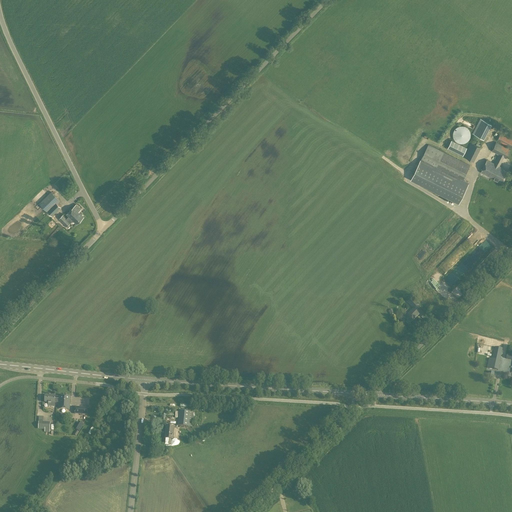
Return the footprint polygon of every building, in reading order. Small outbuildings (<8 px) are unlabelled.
[(484,139),(492,124),(484,120),(476,135),(484,139)] [(452,135),(453,138),(454,140),(456,142),(458,143),(460,144),(463,144),(465,143),(467,141),(469,140),(470,137),(470,135),(470,132),(469,130),(467,128),(465,127),(463,126),(460,126),(458,127),(455,128),(454,130),(453,133),(452,135)] [(511,139),(500,134),(497,140),(511,148),(511,146),(511,139)] [(473,162),(481,147),(471,142),(464,157),(473,162)] [(498,155),(494,164),(487,160),(481,172),(502,183),(508,171),(499,166),(504,158),(506,159),(510,150),(496,142),(491,151),(498,155)] [(470,165),(443,152),(428,144),(421,159),(463,180),(462,180),(420,159),(410,180),(458,204),(469,182),(463,179),(470,165)] [(61,207),(56,203),(59,200),(51,191),(39,203),(52,216),(61,207)] [(63,214),(59,219),(65,225),(66,227),(71,223),(70,222),(73,220),(76,224),(84,216),(79,211),(81,209),(76,204),(66,214),(68,216),(66,218),(63,214)] [(409,324),(419,315),(414,310),(418,305),(410,297),(406,302),(413,310),(406,317),(404,315),(399,319),(404,324),(406,321),(409,324)] [(487,368),(498,371),(502,349),(494,347),(492,359),(489,358),(487,368)] [(48,406),(54,407),(55,396),(51,396),(51,397),(45,396),(45,402),(48,402),(48,406)] [(70,397),(59,397),(58,409),(70,410),(70,397)] [(193,412),(190,412),(179,411),(178,426),(192,428),(193,412)] [(39,417),(38,422),(39,422),(38,429),(45,429),(45,431),(49,432),(50,423),(43,422),(43,417),(39,417)] [(166,426),(165,439),(164,445),(165,446),(169,446),(171,446),(172,440),(173,440),(174,427),(166,426)] [(84,455),(82,458),(90,465),(91,465),(93,463),(84,455)]
